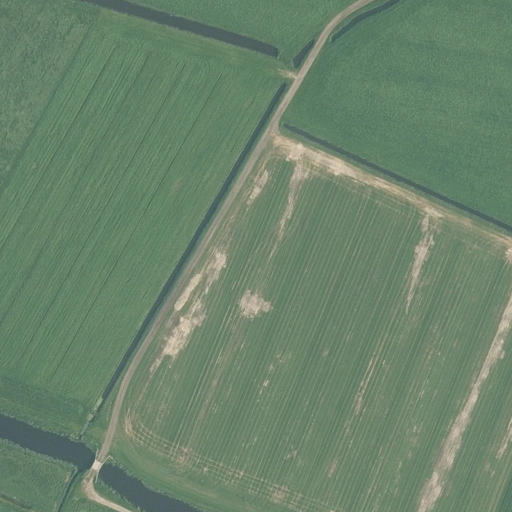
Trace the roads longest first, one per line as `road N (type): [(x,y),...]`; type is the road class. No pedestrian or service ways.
road 1 (track): [(363,0),(332,20),(306,63),(113,403),(106,445),(0,401)]
road 2 (track): [(239,511),(142,471),(106,445),(85,504),(106,511)]
